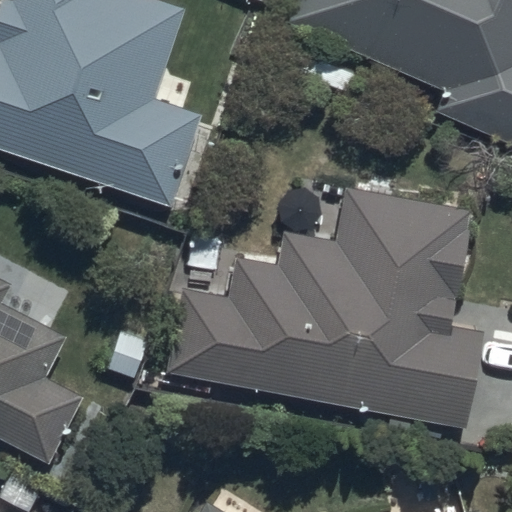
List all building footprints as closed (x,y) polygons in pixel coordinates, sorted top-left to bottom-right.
[(0,0),(0,140),(165,196),(197,101),(148,84),(176,0),(0,0)] [(511,0),(286,0),(283,9),(439,75),(429,98),(511,133),(511,0)] [(456,415),(473,315),(446,309),(468,198),(343,174),(332,230),(282,220),(276,250),(229,240),(221,282),(175,273),(159,357),(456,415)] [(0,434),(41,457),(80,384),(39,362),(61,321),(50,315),(59,297),(0,265),(0,434)] [(238,511),(200,485),(182,511),(482,511),(480,497),(392,511),(390,498),(313,511),(238,511)]
